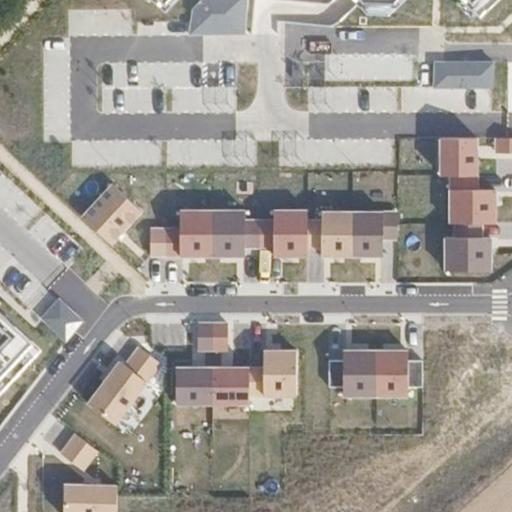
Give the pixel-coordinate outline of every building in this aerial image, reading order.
[(247,35),(247,0),(199,0),(192,7),(189,34),(247,35)] [(475,192),(475,140),(439,140),(439,178),(449,178),(449,225),(453,226),(453,240),(444,240),(444,273),(489,273),(489,240),(480,240),(480,225),(494,225),(494,192),(475,192)] [(511,140),(495,140),(495,155),(511,154),(511,140)] [(111,187),(84,215),(116,246),(143,218),(111,187)] [(178,232),(148,232),(149,258),(243,258),(243,250),(272,250),(272,258),(305,258),(305,250),(320,250),(320,258),(381,258),(381,241),(396,241),(395,215),(320,215),(320,223),(305,223),(305,213),(272,213),(272,223),(243,223),(243,213),(178,213),(178,232)] [(0,296),(0,400),(50,337),(0,296)] [(196,326),(196,352),(226,352),(226,326),(196,326)] [(119,363),(86,405),(114,427),(161,367),(138,349),(124,367),(119,363)] [(262,370),(175,370),(175,404),(247,404),(247,398),(294,398),(294,353),(262,353),(262,370)] [(341,362),(327,362),(327,389),(341,389),(341,398),(407,398),(406,389),(421,389),(421,362),(407,362),(406,353),(341,353),(341,362)] [(74,436),(59,455),(80,472),(95,453),(74,436)] [(62,487),(61,511),(114,511),(115,487),(62,487)]
